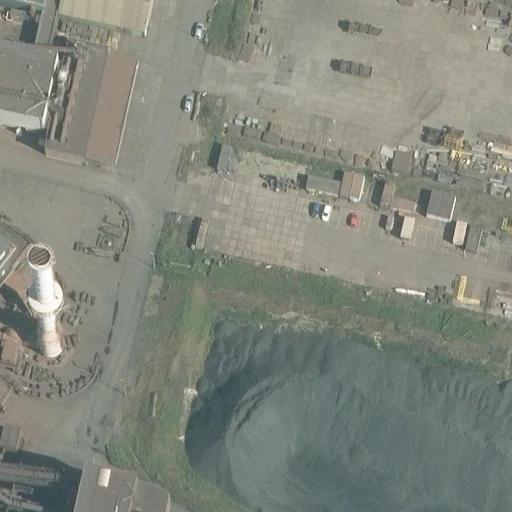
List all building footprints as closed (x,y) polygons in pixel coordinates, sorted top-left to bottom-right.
[(0,0),(0,6),(44,16),(58,19),(144,38),(150,10),(152,0),(0,0)] [(28,50),(26,62),(47,67),(51,47),(58,19),(44,16),(36,52),(28,50)] [(0,126),(16,130),(32,133),(41,135),(46,136),(48,137),(47,145),(46,147),(44,156),(86,165),(116,171),(138,69),(123,66),(109,63),(67,54),(64,67),(63,70),(56,68),(47,67),(26,62),(0,56),(0,126)] [(301,190),(301,189),(306,166),(246,152),(241,175),(240,176),(301,190)] [(323,194),(347,193),(346,177),(322,177),(323,194)] [(94,224),(118,232),(126,209),(102,201),(94,224)] [(0,229),(0,265),(11,274),(28,252),(0,229)] [(69,511),(14,499),(10,511),(69,511)]
